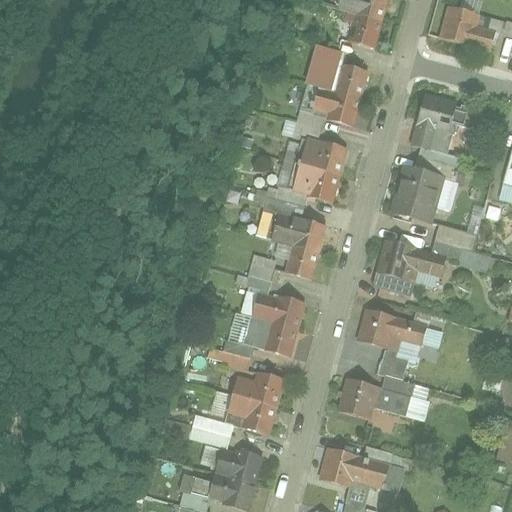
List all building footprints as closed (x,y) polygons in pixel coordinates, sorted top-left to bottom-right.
[(387,0),(350,0),(340,33),(373,44),(387,0)] [(472,0),(460,0),(458,11),(478,15),(481,2),(472,0)] [(446,8),(437,41),(496,57),(502,34),(475,27),(478,17),(452,10),(446,8)] [(370,73),(335,62),(320,112),(354,123),(370,73)] [(458,102),(424,92),(410,142),(443,152),(458,102)] [(347,145),(308,135),(295,188),(334,198),(347,145)] [(445,172),(414,163),(401,210),(432,219),(445,172)] [(281,167),(278,189),(287,190),(291,169),(281,167)] [(429,258),(489,272),(493,258),(472,254),(482,210),(471,208),(465,233),(436,227),(429,258)] [(329,227),(292,215),(276,268),(313,279),(329,227)] [(426,241),(392,231),(382,265),(416,275),(426,241)] [(246,287),(269,290),(273,261),(250,258),(246,287)] [(289,355),(302,305),(259,294),(247,345),(289,355)] [(406,313),(373,304),(362,341),(396,351),(406,313)] [(270,430),(282,379),(241,368),(228,419),(270,430)] [(400,399),(349,384),(341,411),(391,426),(400,399)] [(509,464),(511,453),(511,422),(505,421),(495,460),(509,464)] [(165,425),(164,436),(183,436),(184,426),(165,425)] [(264,452),(227,441),(212,493),(249,504),(264,452)] [(388,471),(329,453),(321,478),(380,497),(388,471)]
